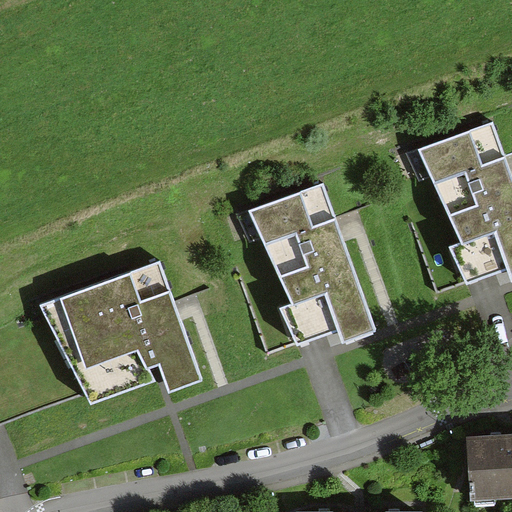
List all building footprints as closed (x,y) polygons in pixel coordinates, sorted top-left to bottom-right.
[(490,124),(421,149),(462,243),(449,248),(465,283),(480,278),(506,268),(511,281),(511,280),(511,182),(508,171),(490,124)] [(320,184),(251,209),(292,303),(279,308),(295,344),(310,338),(337,328),(341,341),(375,328),(338,231),(320,184)] [(169,387),(201,376),(179,312),(161,261),(0,320),(0,425),(87,392),(92,403),(154,380),(146,366),(152,363),(158,361),(169,387)] [(511,427),(470,428),(470,493),(511,492),(511,427)] [(295,502),(294,511),(424,511),(425,499),(295,502)]
